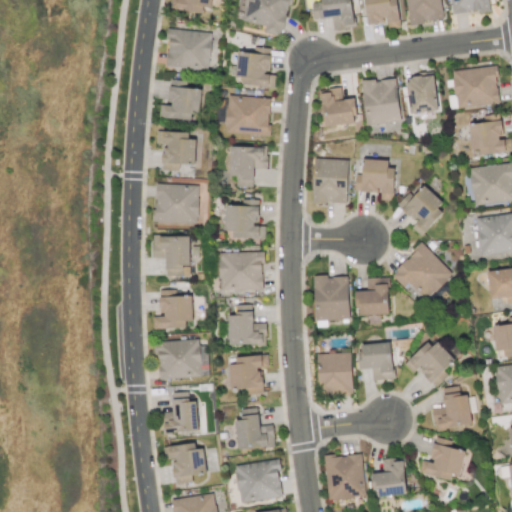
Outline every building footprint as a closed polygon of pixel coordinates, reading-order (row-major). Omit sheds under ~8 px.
[(171,0),(170,9),(202,13),(202,7),(210,8),(211,0),(171,0)] [(290,0),(244,0),(240,20),(264,26),(263,32),(281,37),(290,0)] [(312,19),(332,18),(332,29),(352,28),(349,0),(320,0),(320,2),(311,3),(312,19)] [(364,0),(367,24),(385,22),(386,28),(397,27),(394,0),(364,0)] [(442,20),(439,0),(405,0),(409,24),(442,20)] [(489,10),(487,0),(450,0),(452,14),(489,10)] [(165,67),(208,70),(210,32),(167,29),(165,67)] [(273,87),(274,75),(268,74),(270,48),(254,47),(253,53),(237,51),(235,76),(242,77),(241,85),(273,87)] [(451,70),(456,109),(499,104),(494,66),(451,70)] [(437,111),(433,75),(405,78),(409,114),(437,111)] [(399,121),(395,78),(361,81),(365,124),(399,121)] [(198,114),(201,89),(185,87),(186,81),(170,79),(166,104),(159,103),(158,117),(190,121),(191,113),(198,114)] [(354,123),(353,115),(356,115),(354,98),(341,99),(340,87),(330,88),(330,91),(318,92),(322,127),(354,123)] [(268,135),(269,97),(226,96),(224,133),(268,135)] [(511,152),(510,137),(502,138),(500,120),(468,124),(471,150),(478,149),(479,155),(511,152)] [(188,132),(156,132),(156,143),(162,143),(162,170),(178,170),(178,164),(194,164),(195,139),(188,139),(188,132)] [(229,176),(236,176),(236,186),(252,186),(253,168),(266,169),(266,147),(230,147),(229,176)] [(346,203),(347,160),(313,159),(312,202),(346,203)] [(394,168),(387,168),(388,160),(363,159),(362,174),(355,174),(354,191),(380,192),(380,200),(393,201),(394,168)] [(473,205),(511,201),(511,163),(469,167),(473,205)] [(153,222),(197,223),(198,185),(154,184),(153,222)] [(412,197),(408,192),(396,204),(415,223),(411,227),(418,234),(446,206),(424,185),(412,197)] [(264,239),(264,225),(258,224),(258,199),(243,199),(242,206),(225,205),(225,231),(232,231),(232,238),(264,239)] [(479,254),(511,250),(511,213),(475,217),(479,254)] [(189,235),(152,236),(152,258),(165,258),(165,276),(182,276),(182,266),(189,266),(189,235)] [(451,274),(422,243),(390,274),(403,287),(408,282),(425,300),(451,274)] [(262,252),(219,252),(219,290),(262,289),(262,252)] [(511,268),(486,271),(489,299),(511,297),(511,303),(511,268)] [(347,276),(313,276),(314,321),(349,319),(347,276)] [(356,291),(356,315),(388,314),(387,277),(365,278),(366,291),(356,291)] [(184,327),(184,321),(192,321),(191,295),(176,296),(175,289),(158,290),(159,315),(151,315),(152,329),(184,327)] [(228,315),(228,345),(265,345),(265,323),(251,323),(252,305),(235,305),(235,315),(228,315)] [(495,351),(503,350),(504,357),(511,355),(511,316),(511,317),(511,324),(492,326),(495,351)] [(433,338),(404,365),(412,373),(417,368),(435,387),(447,376),(442,370),(453,359),(433,338)] [(200,377),(198,340),(156,341),(157,379),(200,377)] [(372,380),(393,379),(390,342),(358,345),(360,369),(371,368),(372,380)] [(352,393),(350,353),(316,354),(317,395),(352,393)] [(234,356),(235,364),(229,364),(230,389),(246,389),(246,394),(261,394),(260,367),(268,367),(267,355),(234,356)] [(498,404),(511,402),(511,364),(494,366),(498,404)] [(441,388),(444,407),(431,409),(434,430),(471,424),(467,395),(459,396),(458,386),(441,388)] [(195,401),(188,402),(188,392),(171,393),(172,412),(161,412),(162,434),(197,432),(195,401)] [(271,424),(259,426),(257,407),(234,410),(239,450),(274,445),(271,424)] [(459,476),(464,451),(447,447),(449,440),(434,437),(428,461),(421,459),(418,473),(450,480),(451,474),(459,476)] [(166,445),(167,460),(172,460),(173,483),(191,483),(191,475),(205,474),(203,448),(194,449),(194,443),(166,445)] [(365,496),(360,453),(323,457),(328,500),(365,496)] [(239,503),(281,496),(277,470),(280,469),(278,459),(234,466),(239,503)] [(382,460),(382,473),(372,473),(373,497),(405,495),(403,459),(382,460)] [(511,463),(499,465),(500,478),(508,477),(510,498),(511,497),(511,463)] [(171,511),(215,511),(212,493),(170,500),(171,511)]
